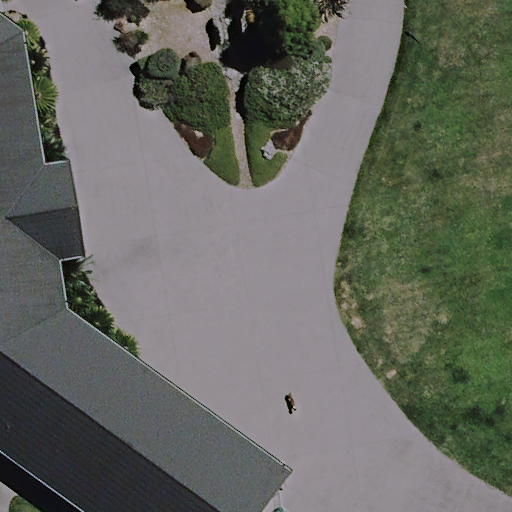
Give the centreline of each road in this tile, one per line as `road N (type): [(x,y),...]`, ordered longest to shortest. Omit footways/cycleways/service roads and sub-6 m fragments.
road 1 (unknown): [(450,511),(315,427),(178,278),(127,183),(78,0)]
road 2 (unknown): [(359,0),(355,62),(319,161)]
